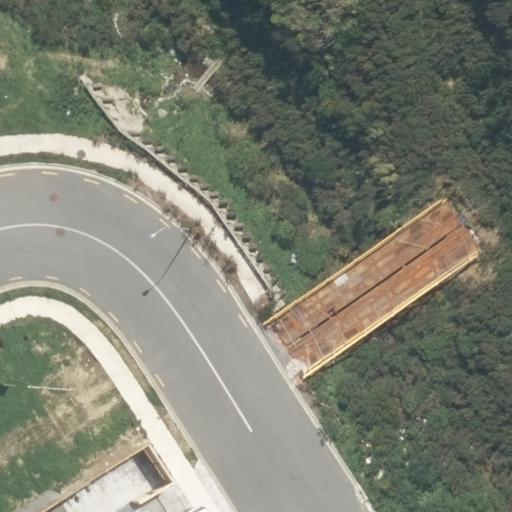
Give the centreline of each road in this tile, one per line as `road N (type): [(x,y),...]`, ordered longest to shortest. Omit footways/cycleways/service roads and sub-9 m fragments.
road 1 (residential): [(345,511),(287,368),(189,216),(76,178),(0,177)]
road 2 (unknown): [(310,425),(511,313)]
